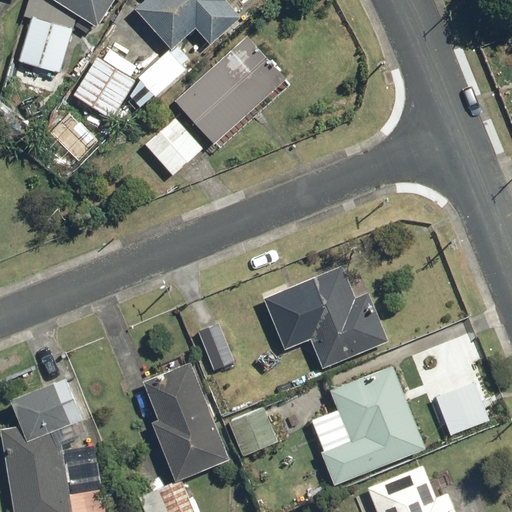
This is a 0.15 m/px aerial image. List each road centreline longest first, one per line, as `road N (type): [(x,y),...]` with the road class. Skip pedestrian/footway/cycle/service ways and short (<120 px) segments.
road 1 (residential): [(0,322),(461,129)]
road 2 (residential): [(405,0),(461,129)]
road 3 (residential): [(461,129),(511,257)]
